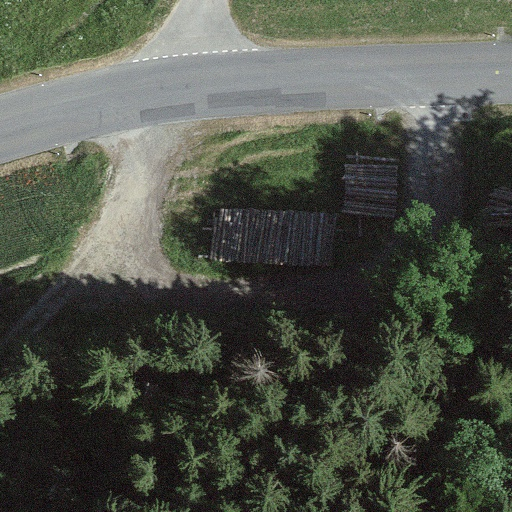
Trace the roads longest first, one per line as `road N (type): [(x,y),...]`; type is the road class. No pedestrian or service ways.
road 1 (tertiary): [(511,71),(156,94),(0,129)]
road 2 (track): [(376,80),(432,140),(457,385),(446,511)]
road 3 (track): [(40,299),(450,312)]
road 4 (track): [(0,349),(93,233),(156,94)]
